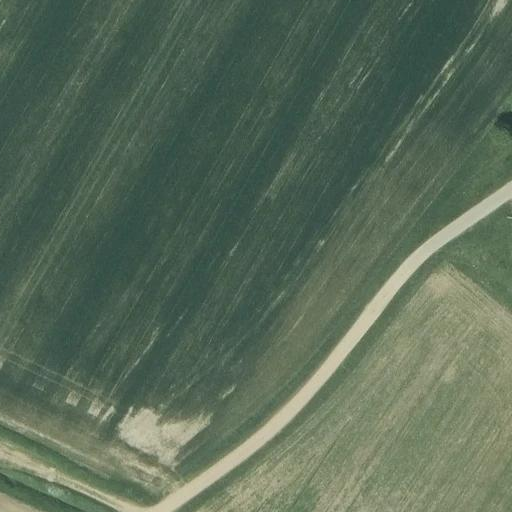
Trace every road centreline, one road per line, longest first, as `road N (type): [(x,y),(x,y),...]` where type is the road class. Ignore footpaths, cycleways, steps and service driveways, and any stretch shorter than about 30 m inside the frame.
road 1 (track): [(163,511),(257,445),(307,396),(410,264),(509,193)]
road 2 (track): [(126,511),(0,450)]
